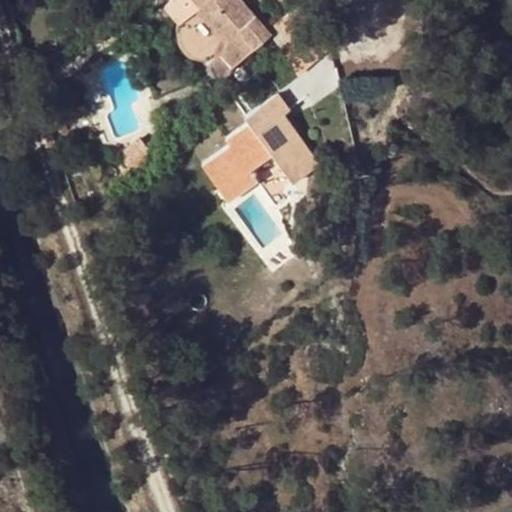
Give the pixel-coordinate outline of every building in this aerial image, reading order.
[(197,8),(190,0),(173,0),(168,5),(182,20),(197,8)] [(212,61),(223,74),(272,33),(256,13),(249,19),(233,0),(190,0),(197,8),(222,37),(212,61)] [(256,13),(244,0),(233,0),(249,19),(256,13)] [(291,42),(314,23),(298,4),(275,24),(291,42)] [(330,48),(323,14),(314,23),(291,42),(280,51),(300,72),(330,48)] [(203,164),(224,195),(235,187),(239,192),(258,179),(251,169),(272,155),(293,184),(319,164),(289,120),(282,125),(276,117),(284,112),(291,107),(279,92),(246,115),(250,121),(226,138),(231,144),(203,164)] [(289,120),(284,112),(276,117),(282,125),(289,120)] [(131,171),(153,154),(139,137),(117,154),(131,171)] [(235,187),(224,195),(228,200),(239,192),(235,187)]
